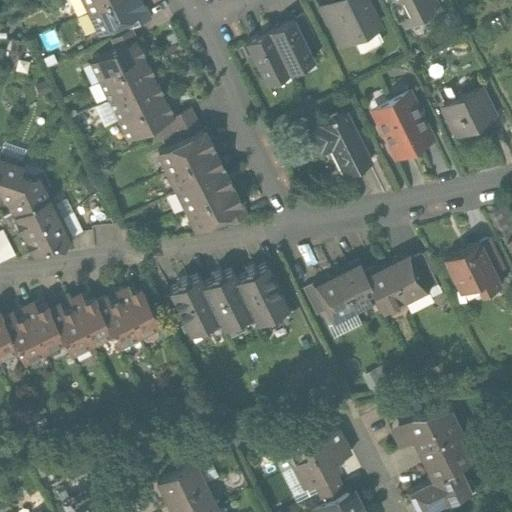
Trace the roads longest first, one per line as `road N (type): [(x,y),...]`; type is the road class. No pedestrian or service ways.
road 1 (residential): [(292,223),(0,275)]
road 2 (residential): [(292,223),(234,112),(201,19)]
road 3 (residential): [(511,180),(292,223)]
